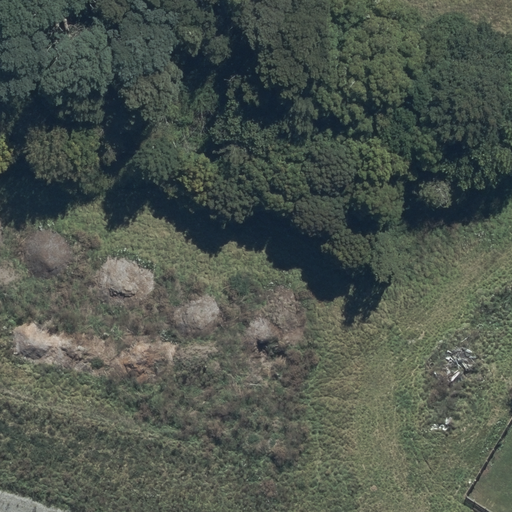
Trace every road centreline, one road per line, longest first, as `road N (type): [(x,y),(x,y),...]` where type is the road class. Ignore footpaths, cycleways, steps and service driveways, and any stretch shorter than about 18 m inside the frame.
road 1 (unknown): [(377,432),(0,304)]
road 2 (unknown): [(367,511),(377,432),(511,199)]
